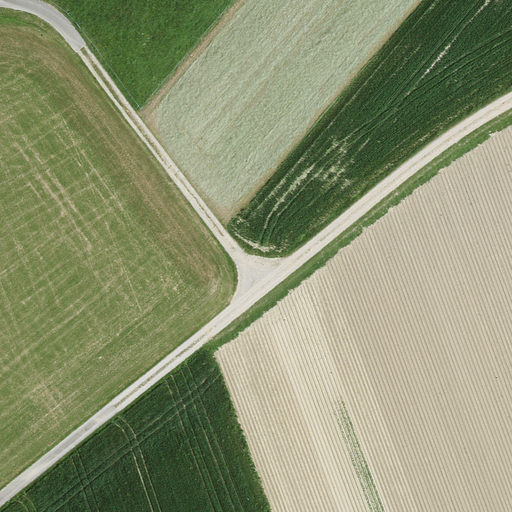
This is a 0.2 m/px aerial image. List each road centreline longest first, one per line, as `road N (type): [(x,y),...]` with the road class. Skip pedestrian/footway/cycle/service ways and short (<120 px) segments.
road 1 (track): [(265,287),(73,35),(49,11),(0,1)]
road 2 (track): [(265,287),(0,508)]
road 3 (track): [(511,102),(435,151),(265,287)]
